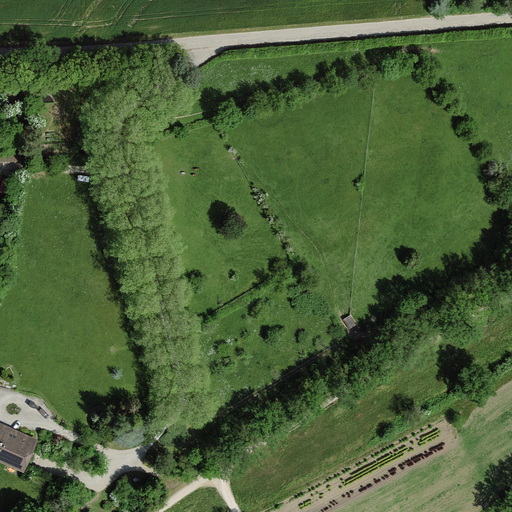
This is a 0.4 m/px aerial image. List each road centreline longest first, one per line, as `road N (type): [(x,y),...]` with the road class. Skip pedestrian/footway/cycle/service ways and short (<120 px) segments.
road 1 (unclassified): [(511,17),(0,52)]
road 2 (track): [(511,291),(153,511)]
